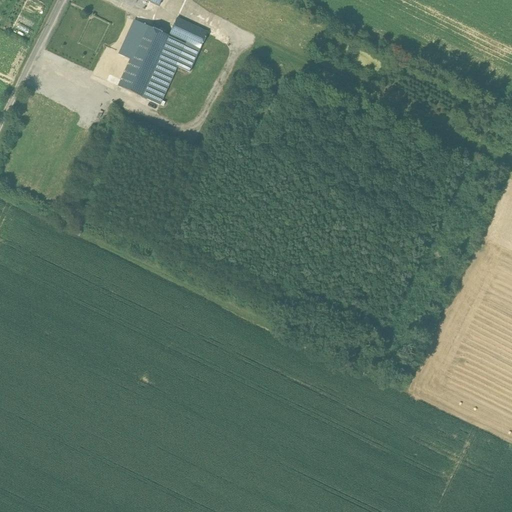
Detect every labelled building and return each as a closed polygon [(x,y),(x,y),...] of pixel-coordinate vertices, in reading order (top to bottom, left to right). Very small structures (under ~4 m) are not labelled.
[(196,28),(177,19),(169,34),(187,42),(189,43),(196,28)] [(134,21),(119,54),(130,60),(146,26),(134,21)] [(130,60),(118,87),(141,97),(169,36),(146,26),(130,60)] [(186,44),(169,36),(141,97),(159,105),(177,67),(190,72),(200,48),(207,33),(196,28),(189,43),(187,42),(186,44)] [(207,33),(200,48),(208,52),(215,37),(207,33)]
